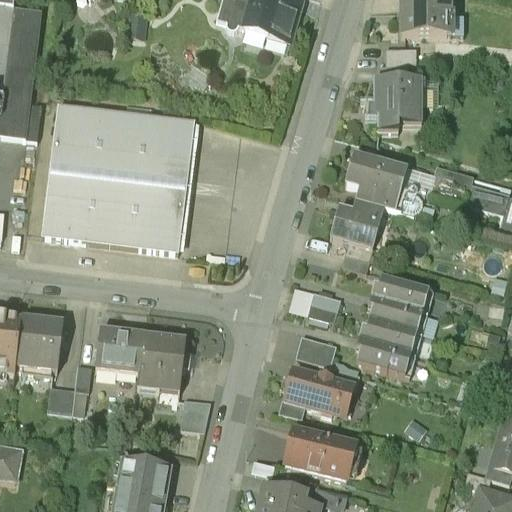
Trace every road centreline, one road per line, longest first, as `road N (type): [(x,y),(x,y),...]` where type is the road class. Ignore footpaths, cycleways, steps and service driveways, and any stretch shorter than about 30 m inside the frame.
road 1 (residential): [(259,308),(350,0)]
road 2 (residential): [(0,276),(259,308)]
road 3 (residential): [(210,511),(259,308)]
